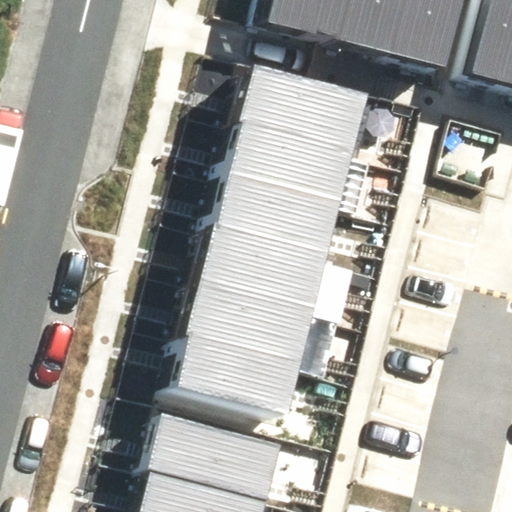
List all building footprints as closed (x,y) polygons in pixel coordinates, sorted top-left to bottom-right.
[(256,0),(252,19),(308,33),(316,0),(256,0)] [(316,0),(308,33),(365,47),(376,0),(316,0)] [(376,0),(365,47),(422,61),(436,0),(376,0)] [(511,0),(471,0),(454,69),(506,82),(511,57),(511,0)] [(236,69),(223,122),(328,147),(341,94),(236,69)] [(223,122),(210,176),(315,201),(328,147),(223,122)] [(210,176),(197,230),(302,255),(315,201),(210,176)] [(197,230),(184,284),(289,309),(302,255),(197,230)] [(184,284),(171,338),(276,363),(289,309),(184,284)] [(171,338),(158,391),(263,417),(276,363),(171,338)] [(248,500),(260,448),(140,418),(127,470),(248,500)] [(244,511),(248,500),(127,470),(116,511),(244,511)]
